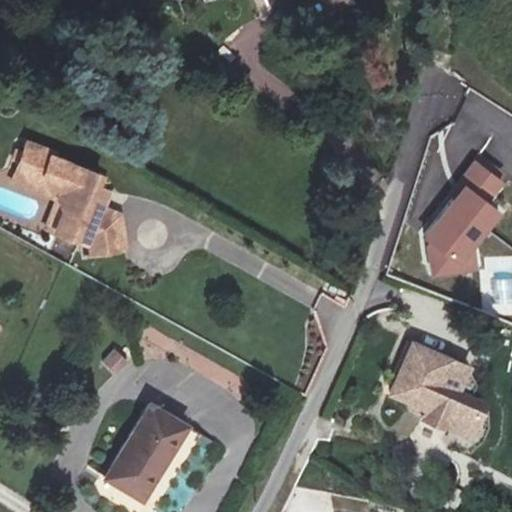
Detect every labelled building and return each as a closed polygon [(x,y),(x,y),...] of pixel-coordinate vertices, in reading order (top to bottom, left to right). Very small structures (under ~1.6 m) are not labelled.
[(99,169),(24,135),(3,185),(45,197),(47,202),(39,228),(78,243),(85,258),(125,252),(118,210),(106,203),(109,196),(106,185),(95,180),(99,169)] [(501,178),(471,157),(418,233),(425,241),(426,273),(474,268),(471,239),(493,209),(485,201),(501,178)] [(449,354),(410,339),(385,394),(418,415),(466,438),(482,399),(458,386),(469,364),(449,354)] [(115,376),(130,364),(117,347),(101,359),(115,376)] [(109,471),(146,493),(190,419),(153,398),(109,471)]
